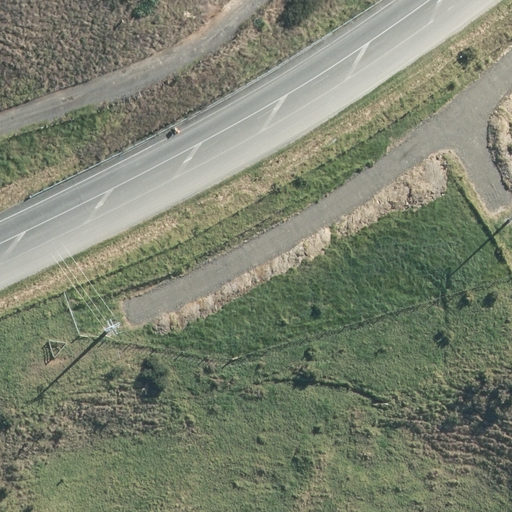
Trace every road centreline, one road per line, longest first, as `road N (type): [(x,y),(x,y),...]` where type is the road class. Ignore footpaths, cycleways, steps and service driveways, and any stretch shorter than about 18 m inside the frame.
road 1 (unclassified): [(0,255),(117,199),(414,0)]
road 2 (trunk): [(359,0),(188,89),(0,214)]
road 3 (trunk): [(0,167),(268,0)]
road 4 (track): [(0,129),(231,25),(257,0)]
